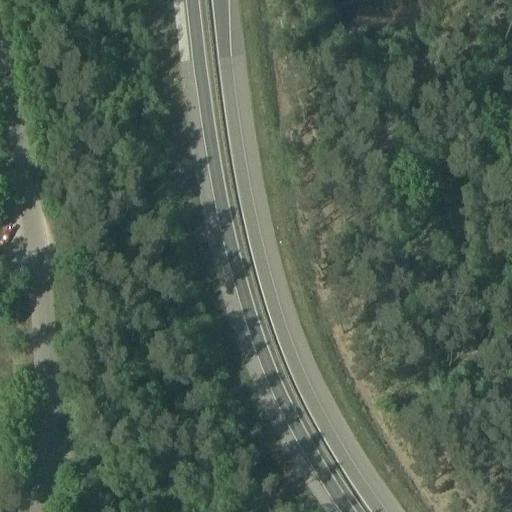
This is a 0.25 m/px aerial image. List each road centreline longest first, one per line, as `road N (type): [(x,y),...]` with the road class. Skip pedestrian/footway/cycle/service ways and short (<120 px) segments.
road 1 (trunk): [(379,511),(317,409),(264,277),(233,133),(218,0)]
road 2 (trunk): [(193,0),(239,287),(290,419),(345,511)]
road 3 (unclassified): [(40,511),(44,375),(29,227),(0,72)]
road 4 (track): [(216,511),(166,481),(47,462)]
